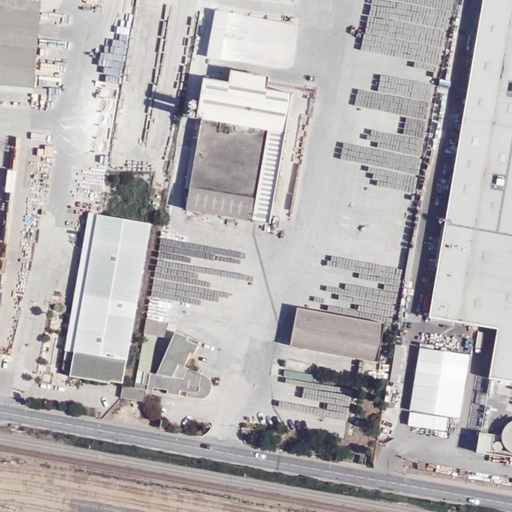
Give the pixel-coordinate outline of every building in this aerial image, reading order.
[(0,0),(0,100),(26,103),(27,92),(32,93),(39,0),(0,0)] [(511,0),(483,0),(430,318),(498,330),(489,379),(511,382),(511,0)] [(220,60),(228,12),(215,10),(207,58),(220,60)] [(237,13),(232,57),(236,57),(238,45),(253,46),(255,27),(257,28),(258,15),(237,13)] [(399,23),(398,35),(415,36),(415,33),(424,34),(425,25),(399,23)] [(371,36),(362,88),(406,96),(409,81),(389,77),(393,58),(374,54),(375,49),(385,51),(387,39),(371,36)] [(269,224),(292,93),(265,88),(267,77),(232,71),(229,83),(204,79),(197,118),(201,119),(185,210),(269,224)] [(408,116),(428,119),(430,103),(411,99),(408,116)] [(426,119),(355,109),(352,126),(424,136),(426,119)] [(296,169),(304,122),(291,119),(283,167),(296,169)] [(340,159),(381,168),(384,151),(344,142),(340,159)] [(8,169),(7,191),(16,192),(17,169),(8,169)] [(62,369),(70,371),(69,377),(110,384),(110,381),(123,383),(151,224),(89,213),(62,369)] [(309,270),(306,285),(376,298),(379,283),(309,270)] [(384,322),(297,308),(291,346),(378,360),(384,322)] [(211,386),(210,382),(209,380),(207,378),(204,376),(183,367),(190,352),(195,354),(198,346),(185,341),(186,338),(174,333),(156,374),(149,373),(155,343),(158,337),(165,338),(167,323),(146,320),(135,388),(123,386),(120,399),(144,403),(147,390),(153,391),(154,388),(167,390),(167,393),(179,395),(180,390),(188,391),(187,396),(202,398),(206,397),(208,395),(210,392),(211,389),(211,386)] [(395,352),(404,353),(405,345),(396,344),(395,352)] [(472,357),(421,348),(411,411),(461,419),(472,357)] [(348,427),(352,387),(314,383),(315,373),(283,370),(281,393),(267,392),(264,418),(323,424),(323,425),(348,427)] [(509,424),(506,426),(505,428),(504,430),(502,434),(502,438),(502,439),(503,444),(504,445),(506,449),(509,451),(511,453),(511,421),(511,422),(509,424)] [(494,435),(480,433),(477,453),(491,455),(494,435)]
